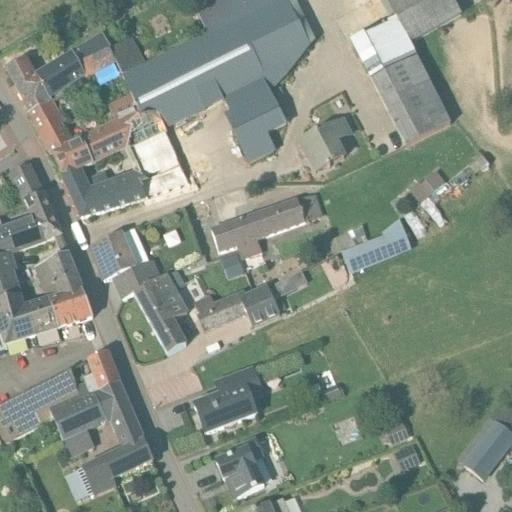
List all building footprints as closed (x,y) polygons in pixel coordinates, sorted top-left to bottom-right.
[(237,22),(282,0),(197,0),(192,3),(209,36),(237,22)] [(384,0),(396,21),(410,47),(461,19),(450,0),(384,0)] [(352,42),(370,78),(414,56),(410,47),(396,21),(352,42)] [(165,133),(264,83),(262,80),(264,78),(237,22),(209,36),(139,71),(123,80),(132,98),(143,122),(157,115),(164,130),(165,133)] [(78,69),(89,64),(109,54),(102,40),(72,58),(78,69)] [(115,64),(123,80),(139,71),(125,45),(109,54),(115,64)] [(39,78),(37,78),(49,100),(83,79),(78,69),(72,58),(39,78)] [(49,100),(37,78),(27,60),(6,71),(30,116),(48,107),(46,102),(49,100)] [(78,69),(83,79),(84,80),(94,75),(89,64),(78,69)] [(59,120),(39,131),(42,137),(62,179),(79,172),(88,169),(101,163),(128,149),(120,133),(137,125),(143,122),(132,98),(109,109),(116,123),(72,146),(59,120)] [(54,104),(52,105),(48,107),(30,116),(39,131),(59,120),(61,119),(54,104)] [(273,153),(265,136),(285,126),(275,106),(232,128),(231,129),(248,163),(249,165),(250,164),(273,153)] [(79,172),(62,179),(69,192),(77,208),(82,221),(82,222),(189,189),(190,189),(190,188),(165,133),(164,130),(157,115),(143,122),(137,125),(120,133),(128,149),(130,152),(136,167),(139,176),(109,187),(105,176),(85,184),(79,172)] [(315,175),(344,161),(335,145),(350,137),(342,123),(300,145),(315,175)] [(36,222),(44,245),(62,238),(44,197),(43,197),(38,187),(39,186),(30,168),(11,178),(33,223),(36,222)] [(435,176),(433,174),(409,193),(420,207),(429,199),(444,186),(436,175),(435,176)] [(322,219),(315,198),(297,205),(304,226),(322,219)] [(434,199),(407,219),(423,242),(451,222),(434,199)] [(257,242),(304,226),(297,205),(296,204),(225,229),(211,234),(218,256),(237,250),(242,263),(262,256),(257,242)] [(11,257),(44,245),(36,222),(33,223),(4,233),(1,223),(0,223),(0,260),(8,258),(11,257)] [(334,258),(342,255),(368,246),(363,230),(330,246),(334,258)] [(349,276),(396,259),(390,245),(402,239),(398,230),(387,236),(388,238),(368,246),(342,255),(349,276)] [(113,282),(123,303),(134,298),(145,291),(144,289),(161,280),(152,263),(148,265),(135,270),(130,259),(144,254),(135,232),(121,238),(121,237),(92,250),(104,285),(113,282)] [(8,258),(0,260),(0,308),(21,301),(14,275),(17,274),(11,257),(8,258)] [(218,263),(226,283),(243,276),(236,257),(218,263)] [(51,273),(40,277),(43,284),(50,303),(54,302),(82,293),(70,261),(49,268),(51,273)] [(188,316),(176,292),(168,277),(161,280),(144,289),(145,291),(134,298),(168,358),(186,348),(173,324),(188,316)] [(289,283),(275,289),(276,291),(281,302),(295,296),(289,283)] [(243,295),(237,298),(246,319),(252,331),(279,319),(277,315),(285,311),(281,302),(276,291),(275,289),(267,292),(266,289),(245,299),(243,295)] [(50,303),(59,332),(93,321),(82,293),(54,302),(50,303)] [(203,337),(246,319),(237,298),(214,308),(210,300),(194,308),(199,319),(196,321),(203,337)] [(33,340),(24,311),(21,301),(0,308),(0,332),(2,337),(6,348),(33,340)] [(24,311),(33,340),(59,332),(50,303),(49,304),(24,311)] [(80,405),(79,402),(46,416),(50,425),(54,423),(64,446),(87,436),(107,427),(106,423),(95,399),(119,388),(107,357),(88,364),(94,379),(83,383),(91,401),(80,405)] [(0,408),(0,448),(1,450),(50,425),(46,416),(79,402),(71,373),(0,408)] [(220,400),(194,410),(197,416),(198,425),(203,431),(205,438),(257,418),(246,390),(258,385),(253,373),(216,387),(220,400)] [(95,399),(106,423),(107,427),(113,425),(125,453),(91,468),(84,471),(92,489),(96,499),(115,491),(111,482),(152,463),(143,443),(119,388),(95,399)] [(323,394),(327,404),(341,399),(337,388),(323,394)] [(409,440),(402,423),(387,429),(394,446),(409,440)] [(511,445),(511,439),(496,427),(482,444),(501,459),(511,445)] [(94,451),(87,436),(64,446),(70,461),(94,451)] [(264,490),(253,464),(263,459),(255,443),(240,450),(243,455),(217,467),(224,485),(230,482),(239,501),(264,490)] [(401,453),(408,471),(420,466),(412,448),(401,453)]
